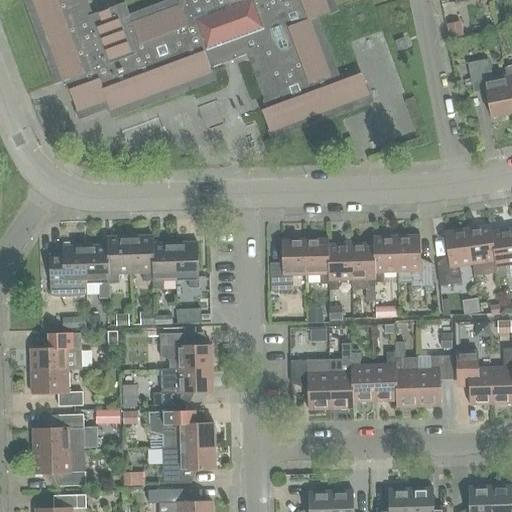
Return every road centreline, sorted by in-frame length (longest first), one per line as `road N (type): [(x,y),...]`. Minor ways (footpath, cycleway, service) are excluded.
road 1 (residential): [(511,442),(253,450)]
road 2 (residential): [(253,450),(245,194)]
road 3 (residential): [(457,183),(245,194)]
road 4 (residential): [(245,194),(82,197),(52,184)]
road 5 (residential): [(457,183),(420,0)]
